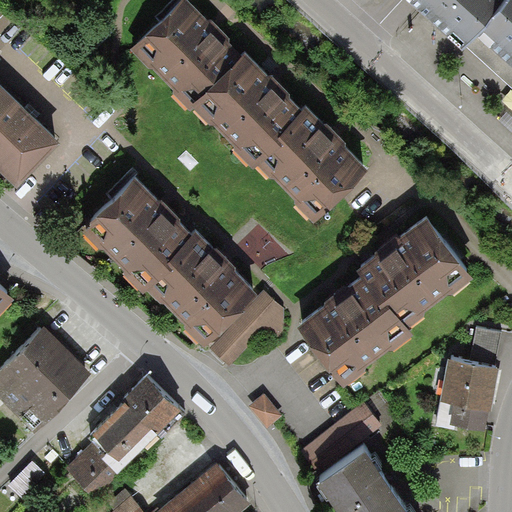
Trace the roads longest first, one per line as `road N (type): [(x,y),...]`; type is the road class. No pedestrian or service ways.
road 1 (tertiary): [(289,511),(269,470),(212,401),(0,219)]
road 2 (tertiary): [(314,0),(511,179)]
road 3 (residential): [(96,128),(0,215)]
road 4 (track): [(511,279),(430,189)]
